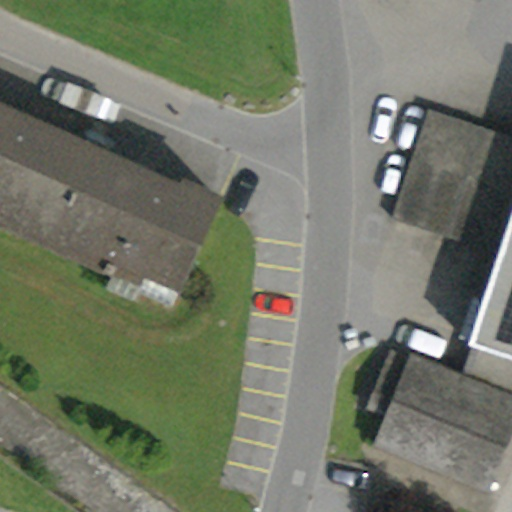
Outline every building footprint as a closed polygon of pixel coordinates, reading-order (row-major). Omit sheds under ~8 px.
[(154,278),(179,290),(219,201),(183,184),(180,191),(105,158),(110,148),(88,138),(83,148),(0,109),(0,224),(122,280),(124,276),(150,287),(154,278)] [(502,256),(511,225),(511,138),(429,111),(393,219),(502,256)] [(511,225),(502,256),(472,345),(477,347),(466,380),(511,398),(511,225)] [(146,297),(171,308),(179,290),(154,278),(150,287),(124,276),(122,280),(116,294),(142,306),(146,297)] [(376,447),(487,492),(511,428),(511,398),(466,380),(412,358),(411,361),(396,355),(385,382),(400,388),(389,415),(376,447)] [(374,409),(389,415),(400,388),(385,382),(374,409)]
